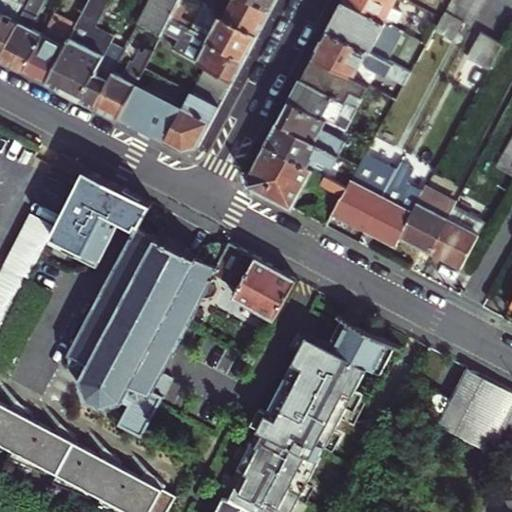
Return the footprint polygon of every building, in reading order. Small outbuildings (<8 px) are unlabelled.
[(3,0),(0,6),(0,54),(2,55),(23,16),(17,12),(22,2),(18,0),(3,0)] [(31,0),(23,16),(2,55),(18,64),(28,68),(46,33),(33,27),(47,0),(31,0)] [(23,0),(22,2),(17,12),(23,16),(31,0),(23,0)] [(70,2),(64,0),(63,0),(61,5),(67,9),(70,2)] [(96,16),(104,0),(91,0),(86,10),(96,16)] [(171,17),(179,0),(150,0),(139,22),(162,34),(166,27),(171,17)] [(188,0),(179,0),(171,17),(178,21),(188,0)] [(256,0),(229,0),(232,1),(225,15),(259,33),(267,18),(272,8),(256,0)] [(256,0),(272,8),(276,0),(256,0)] [(386,23),(344,0),(338,12),(329,28),(371,51),(386,23)] [(344,0),(386,23),(392,26),(394,20),(387,16),(392,7),(395,0),(344,0)] [(451,0),(446,10),(448,11),(466,21),(473,25),(479,13),(486,1),(486,0),(451,0)] [(214,28),(209,37),(246,57),(255,42),(259,33),(225,15),(205,3),(196,19),(214,28)] [(61,5),(46,33),(28,68),(39,74),(50,80),(71,39),(63,35),(67,27),(70,28),(77,14),(67,9),(61,5)] [(394,20),(398,22),(403,13),(392,7),(387,16),(394,20)] [(96,16),(86,10),(83,17),(80,21),(85,24),(81,31),(90,36),(92,31),(89,29),(96,16)] [(466,21),(448,11),(439,29),(457,39),(466,21)] [(71,39),(80,21),(83,17),(77,14),(70,28),(67,27),(63,35),(71,39)] [(246,57),(209,37),(191,28),(178,21),(171,17),(166,27),(179,34),(180,32),(194,41),(187,54),(208,65),(234,79),(243,64),(246,57)] [(196,19),(191,28),(209,37),(214,28),(196,19)] [(85,24),(80,21),(71,39),(50,80),(89,100),(98,105),(116,69),(124,54),(126,49),(92,31),(90,36),(81,31),(85,24)] [(388,60),(404,32),(392,26),(386,23),(371,51),(388,60)] [(324,39),(315,55),(360,79),(370,84),(377,71),(393,79),(404,85),(411,73),(401,67),(388,60),(371,51),(329,28),(324,39)] [(504,44),(482,30),(469,56),(490,70),(504,44)] [(138,82),(146,67),(154,50),(148,46),(145,51),(141,49),(136,60),(132,58),(124,74),(116,69),(98,105),(111,112),(120,117),(127,103),(138,82)] [(132,58),(124,54),(116,69),(124,74),(132,58)] [(309,66),(304,77),(349,101),(360,79),(315,55),(309,66)] [(406,59),(401,67),(411,73),(416,64),(406,59)] [(208,65),(201,78),(227,93),(231,85),(234,79),(208,65)] [(377,71),(370,84),(385,93),(393,79),(377,71)] [(298,87),(291,99),(330,120),(348,130),(353,120),(342,114),(349,101),(304,77),(298,87)] [(227,93),(201,78),(193,92),(220,106),(225,97),(227,93)] [(171,98),(138,82),(127,103),(120,117),(155,134),(185,150),(199,145),(220,106),(193,92),(191,91),(184,105),(171,98)] [(286,109),(280,121),(341,154),(348,141),(325,128),(330,120),(291,99),(286,109)] [(348,130),(330,120),(325,128),(348,141),(353,132),(348,130)] [(341,154),(280,121),(274,131),(268,144),(310,166),(314,168),(326,174),(331,163),(335,165),(341,154)] [(511,141),(506,152),(498,166),(511,173),(511,141)] [(310,166),(268,144),(260,158),(250,177),(252,185),(293,207),(314,168),(310,166)] [(368,151),(352,179),(348,186),(340,199),(334,211),(349,219),(366,227),(397,168),(368,151)] [(119,184),(60,154),(55,165),(57,165),(82,178),(58,226),(50,240),(99,267),(125,217),(127,213),(119,209),(129,189),(119,184)] [(402,234),(415,211),(425,191),(407,181),(414,167),(401,160),(397,168),(366,227),(384,237),(397,244),(402,234)] [(334,211),(340,199),(313,184),(299,210),(327,224),(334,211)] [(425,191),(415,211),(402,234),(420,243),(432,250),(457,204),(458,201),(429,185),(425,191)] [(152,201),(129,189),(119,209),(127,213),(125,217),(137,223),(139,224),(140,222),(141,223),(152,201)] [(488,221),(457,204),(432,250),(451,259),(463,265),(488,221)] [(32,212),(4,266),(30,279),(50,240),(58,226),(32,212)] [(71,348),(70,350),(72,351),(71,352),(73,353),(73,363),(82,367),(90,363),(84,375),(81,375),(81,378),(83,377),(89,395),(86,396),(87,399),(91,398),(105,405),(104,407),(107,408),(108,406),(126,401),(125,402),(130,405),(124,416),(119,414),(116,421),(144,436),(175,377),(164,371),(173,354),(175,355),(176,353),(174,352),(183,336),(185,337),(186,334),(184,333),(193,316),(195,318),(197,315),(195,314),(203,297),(204,297),(204,298),(206,298),(206,297),(215,295),(219,288),(216,278),(217,277),(215,276),(221,265),(218,263),(218,265),(200,256),(201,254),(199,252),(198,254),(193,252),(194,251),(192,250),(192,249),(188,247),(188,248),(185,247),(185,248),(179,245),(174,242),(174,241),(172,240),(172,239),(169,238),(169,239),(166,237),(166,238),(162,236),(163,234),(161,232),(159,235),(141,225),(141,223),(140,222),(139,224),(137,223),(136,225),(138,226),(134,234),(132,233),(131,235),(132,236),(124,253),(122,252),(121,255),(122,256),(114,272),(112,271),(110,274),(112,275),(103,291),(102,290),(100,293),(102,294),(93,310),(92,310),(91,311),(92,312),(83,329),(82,328),(80,331),(82,331),(73,349),(71,348)] [(241,247),(230,241),(218,263),(221,265),(215,276),(217,277),(222,279),(220,283),(223,289),(276,318),(298,278),(289,273),(241,247)] [(30,279),(4,266),(0,274),(0,336),(16,306),(30,279)] [(220,511),(297,511),(303,500),(312,483),(331,446),(339,429),(351,406),(360,389),(371,367),(384,373),(399,345),(403,348),(405,345),(371,328),(340,313),(339,315),(344,318),(331,344),(310,333),(303,346),(271,411),(262,428),(220,511)] [(302,330),(296,343),(303,346),(310,333),(302,330)] [(511,416),(511,387),(489,376),(469,366),(472,375),(463,377),(453,397),(451,396),(439,419),(441,419),(439,423),(494,452),(504,431),(511,416)] [(469,366),(463,377),(472,375),(469,366)] [(434,387),(423,410),(439,419),(451,396),(434,387)] [(360,389),(351,406),(356,409),(365,392),(360,389)] [(18,408),(0,398),(0,441),(135,511),(168,511),(180,493),(166,485),(168,482),(157,471),(151,477),(123,463),(125,459),(113,448),(107,455),(78,439),(80,436),(68,425),(62,431),(34,416),(36,413),(24,402),(18,408)] [(263,408),(255,424),(262,428),(271,411),(263,408)] [(339,429),(331,446),(336,449),(344,432),(339,429)] [(312,483),(303,500),(308,503),(317,486),(312,483)]
